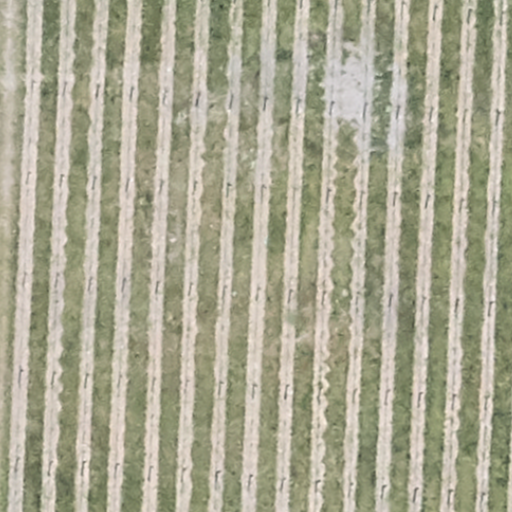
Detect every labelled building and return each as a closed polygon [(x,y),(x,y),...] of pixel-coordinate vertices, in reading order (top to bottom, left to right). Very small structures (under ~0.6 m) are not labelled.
[(436,139),(383,27),(310,62),(363,174),(436,139)] [(314,195),(277,118),(250,131),(287,208),(314,195)] [(255,223),(219,152),(187,168),(222,239),(255,223)] [(199,251),(165,176),(132,191),(165,266),(199,251)] [(414,290),(399,259),(255,329),(271,360),(414,290)] [(195,348),(180,314),(109,345),(124,379),(195,348)]
